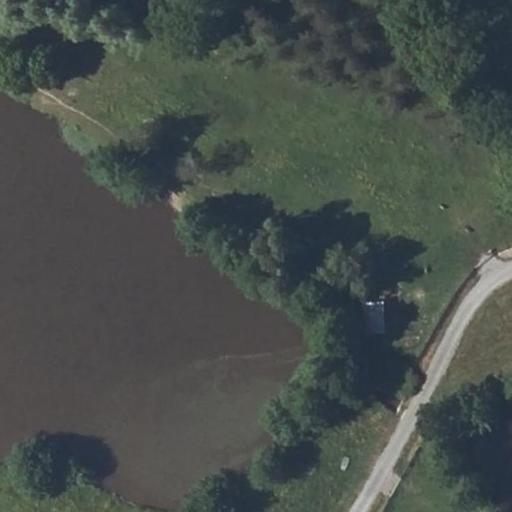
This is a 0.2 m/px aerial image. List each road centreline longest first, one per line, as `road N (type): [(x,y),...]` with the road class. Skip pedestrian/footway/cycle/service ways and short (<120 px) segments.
road 1 (track): [(359,511),(472,305),(511,264)]
road 2 (track): [(86,0),(192,26),(206,0)]
